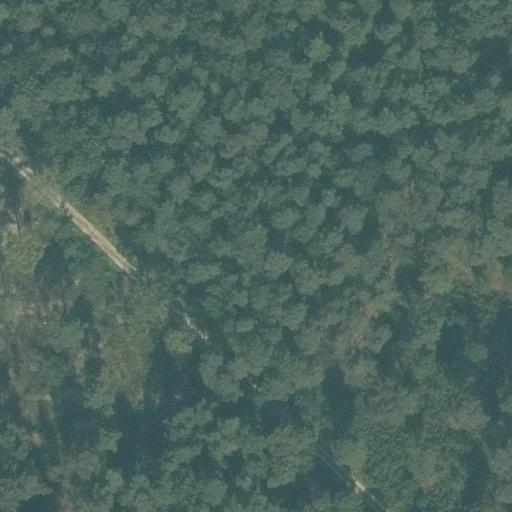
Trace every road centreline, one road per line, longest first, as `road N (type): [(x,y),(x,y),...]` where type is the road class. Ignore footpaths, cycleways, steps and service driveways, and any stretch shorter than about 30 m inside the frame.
road 1 (track): [(226,365),(0,151)]
road 2 (track): [(381,511),(240,375)]
road 3 (track): [(511,87),(426,0)]
